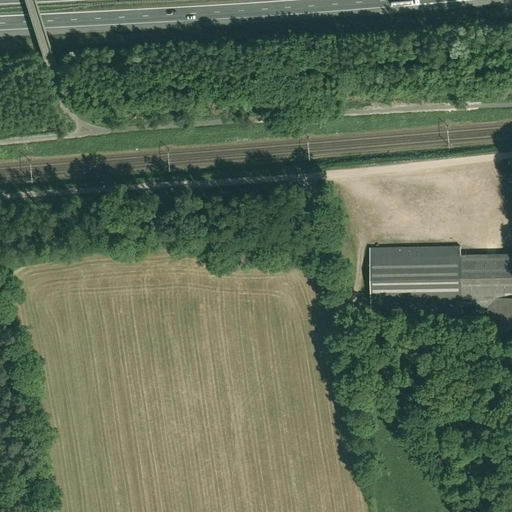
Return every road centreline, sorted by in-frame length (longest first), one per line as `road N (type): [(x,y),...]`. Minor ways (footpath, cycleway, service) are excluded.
road 1 (unclassified): [(312,175),(324,262),(345,319),(483,511)]
road 2 (motorway): [(0,23),(377,0)]
road 3 (unclassified): [(0,197),(312,175)]
road 4 (unclassified): [(511,154),(312,175)]
